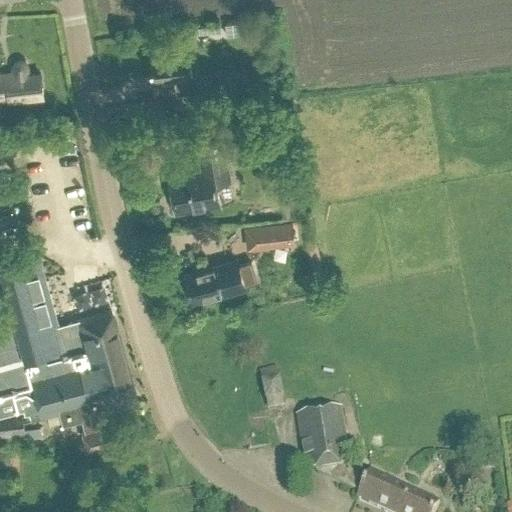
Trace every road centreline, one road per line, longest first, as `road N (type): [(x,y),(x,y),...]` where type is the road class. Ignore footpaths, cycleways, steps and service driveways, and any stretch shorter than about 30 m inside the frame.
road 1 (tertiary): [(285,511),(207,466),(173,412),(127,263),(72,0)]
road 2 (unknown): [(72,244),(50,168),(30,154),(0,153)]
